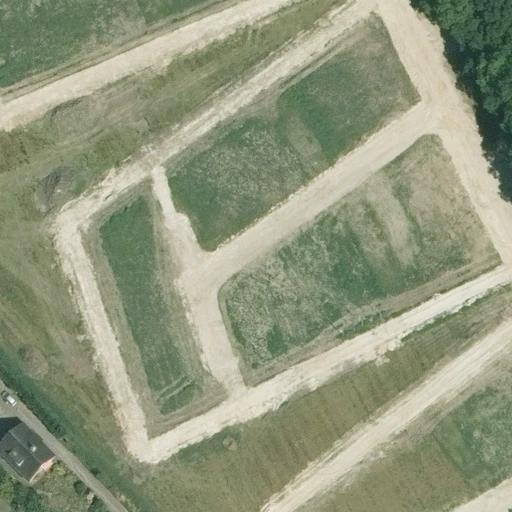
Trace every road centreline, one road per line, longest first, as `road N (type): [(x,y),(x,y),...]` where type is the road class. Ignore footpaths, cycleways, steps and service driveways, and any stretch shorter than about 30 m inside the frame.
road 1 (residential): [(511,267),(143,458),(63,217),(380,0)]
road 2 (residential): [(284,0),(0,120)]
road 3 (residential): [(511,329),(275,511)]
road 4 (residential): [(395,0),(511,231)]
